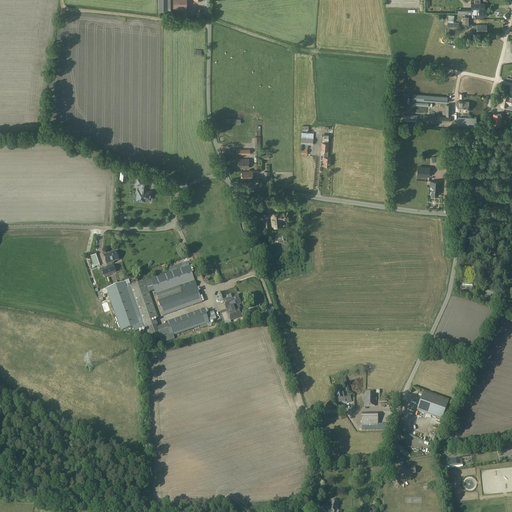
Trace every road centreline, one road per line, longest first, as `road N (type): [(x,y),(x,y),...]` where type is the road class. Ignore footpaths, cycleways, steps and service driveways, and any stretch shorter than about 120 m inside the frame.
road 1 (unclassified): [(231,187),(320,461),(309,511)]
road 2 (unclassified): [(511,214),(431,216),(231,187)]
road 3 (track): [(462,217),(511,18)]
road 4 (unclassified): [(231,187),(209,120),(208,0)]
road 5 (track): [(391,61),(306,53),(209,20)]
road 6 (track): [(209,25),(67,8),(61,0)]
